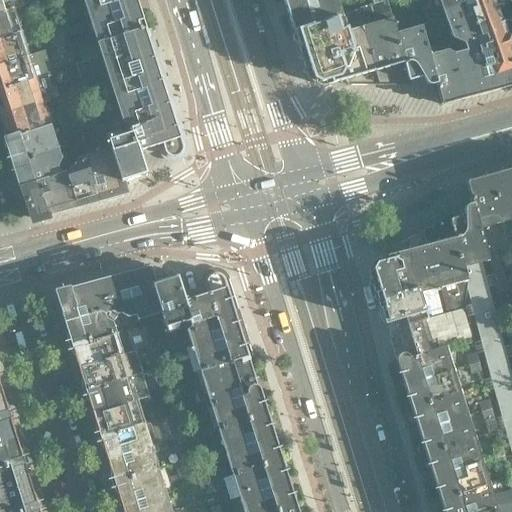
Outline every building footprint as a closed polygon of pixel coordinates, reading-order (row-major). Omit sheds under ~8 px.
[(0,0),(0,12),(13,9),(10,0),(7,0),(6,0),(0,0)] [(59,18),(56,6),(53,0),(41,0),(48,21),(59,18)] [(138,5),(136,0),(87,0),(94,19),(138,5)] [(336,16),(330,0),(308,0),(285,7),(292,30),(336,16)] [(467,0),(439,0),(443,9),(467,0)] [(498,15),(492,0),(467,0),(443,9),(451,31),(498,15)] [(72,26),(64,3),(56,6),(59,18),(60,19),(63,29),(72,26)] [(145,28),(141,14),(138,5),(94,19),(101,42),(145,28)] [(0,38),(17,33),(12,19),(16,18),(13,9),(0,12),(0,38)] [(506,37),(498,15),(451,31),(453,39),(463,43),(466,51),(477,47),(506,37)] [(344,39),(343,37),(336,16),(292,30),(300,53),(335,42),(344,39)] [(68,43),(63,29),(60,19),(49,23),(56,46),(59,45),(68,43)] [(408,81),(397,38),(398,38),(394,23),(364,31),(378,86),(387,86),(408,86),(408,81)] [(79,49),(72,26),(63,29),(68,43),(70,52),(79,49)] [(157,65),(146,32),(145,28),(101,42),(104,50),(113,79),(157,65)] [(378,86),(364,31),(343,37),(344,39),(335,42),(345,79),(348,79),(348,85),(378,86)] [(430,60),(425,40),(423,31),(398,38),(397,38),(408,81),(422,77),(425,82),(426,83),(428,84),(429,85),(431,85),(432,85),(436,84),(429,61),(430,60)] [(0,64),(28,55),(25,46),(21,47),(17,33),(0,38),(0,64)] [(511,85),(511,55),(506,37),(477,47),(483,68),(488,67),(494,91),(511,85)] [(345,79),(335,42),(300,53),(307,75),(308,77),(309,79),(311,81),(312,82),(314,83),(317,84),(319,85),(321,85),(323,85),(325,85),(327,85),(328,84),(338,81),(339,82),(339,83),(340,84),(342,85),(343,85),(348,85),(348,79),(345,79)] [(75,66),(73,60),(70,52),(68,43),(59,45),(67,69),(75,66)] [(494,91),(488,67),(483,68),(477,47),(466,51),(453,54),(465,99),(494,91)] [(113,79),(104,50),(73,60),(75,66),(82,89),(113,79)] [(465,99),(453,54),(430,60),(429,61),(436,84),(441,105),(465,99)] [(0,90),(32,80),(27,66),(31,65),(28,55),(0,64),(0,90)] [(164,88),(157,65),(113,79),(120,102),(164,88)] [(43,102),(40,93),(36,94),(32,80),(0,90),(0,111),(1,116),(43,102)] [(172,110),(164,88),(120,102),(128,125),(172,110)] [(47,126),(43,113),(46,112),(43,102),(1,116),(4,125),(2,128),(6,139),(45,127),(47,126)] [(183,144),(172,110),(128,125),(131,133),(136,152),(137,152),(161,144),(163,152),(164,153),(165,155),(167,156),(168,157),(170,158),(173,158),(175,158),(177,157),(178,156),(180,155),(181,154),(182,152),(183,151),(183,149),(183,147),(183,146),(183,144)] [(92,120),(91,114),(90,113),(76,117),(78,124),(92,120)] [(53,150),(45,127),(6,139),(13,163),(53,150)] [(145,175),(137,152),(136,152),(131,133),(107,141),(111,154),(112,154),(121,182),(122,182),(145,175)] [(60,174),(60,173),(53,150),(13,163),(21,186),(60,174)] [(121,182),(112,154),(111,154),(88,161),(99,200),(125,193),(122,182),(121,182)] [(99,200),(88,161),(73,165),(72,167),(68,168),(68,171),(66,172),(76,206),(99,200)] [(511,168),(489,175),(502,222),(511,219),(511,168)] [(76,206),(66,172),(60,173),(60,174),(21,186),(31,218),(32,222),(47,218),(46,214),(76,206)] [(502,222),(489,175),(466,181),(466,183),(471,203),(478,229),(479,228),(502,222)] [(511,511),(511,350),(496,293),(491,274),(486,255),(487,254),(486,251),(484,246),(479,228),(478,229),(471,203),(468,204),(466,205),(465,205),(464,207),(464,208),(463,210),(464,215),(450,219),(462,262),(467,280),(466,280),(463,308),(476,354),(478,362),(480,370),(489,400),(491,408),(493,416),(501,446),(504,454),(506,462),(511,481),(510,482),(511,489),(511,511)] [(467,280),(462,262),(450,219),(447,215),(422,230),(438,288),(452,284),(455,294),(441,298),(433,300),(438,316),(463,308),(466,280),(467,280)] [(438,288),(422,230),(395,247),(398,251),(396,252),(408,291),(417,288),(422,304),(433,300),(441,298),(438,288)] [(486,251),(507,245),(505,240),(484,246),(486,251)] [(511,243),(507,245),(486,251),(487,254),(486,255),(491,274),(502,271),(511,268),(511,243)] [(408,291),(396,252),(396,253),(378,258),(376,258),(374,259),(372,261),(371,262),(370,264),(369,265),(369,267),(368,269),(368,272),(369,273),(377,301),(408,291)] [(159,308),(152,283),(148,268),(123,275),(134,314),(159,308)] [(507,289),(502,271),(491,274),(496,293),(507,289)] [(234,310),(224,280),(224,278),(223,277),(222,275),(220,274),(218,273),(216,272),(214,272),(212,272),(210,273),(208,274),(207,275),(206,277),(205,279),(204,280),(204,281),(204,283),(204,284),(204,285),(207,292),(184,300),(189,320),(190,324),(234,310)] [(134,314),(123,275),(100,281),(109,312),(111,311),(116,314),(120,312),(127,316),(134,314)] [(189,320),(184,300),(176,275),(152,283),(159,308),(164,326),(189,320)] [(109,312),(100,281),(70,289),(69,286),(53,290),(54,294),(63,322),(99,311),(103,313),(109,312)] [(427,319),(422,304),(417,288),(408,291),(377,301),(385,324),(405,318),(407,325),(419,322),(427,319)] [(241,333),(234,310),(190,324),(197,347),(241,333)] [(109,333),(103,313),(99,311),(63,322),(67,333),(67,346),(70,345),(109,333)] [(429,351),(419,322),(407,325),(405,318),(385,324),(396,362),(429,352),(429,351)] [(116,356),(109,333),(70,345),(67,346),(74,357),(77,368),(116,356)] [(248,356),(241,333),(197,347),(204,370),(248,356)] [(447,371),(440,348),(429,351),(429,352),(396,362),(403,385),(447,371)] [(478,362),(476,354),(466,356),(469,364),(478,362)] [(124,378),(116,356),(77,368),(81,378),(81,391),(82,391),(124,378)] [(259,390),(248,357),(248,356),(204,370),(215,404),(259,390)] [(480,370),(478,362),(469,364),(471,372),(480,370)] [(178,378),(176,369),(166,373),(168,381),(178,378)] [(455,394),(447,371),(403,385),(411,408),(455,394)] [(131,401),(124,378),(82,391),(88,402),(92,413),(131,401)] [(185,399),(178,378),(168,381),(169,381),(171,389),(175,402),(185,399)] [(171,389),(169,381),(161,384),(163,391),(171,389)] [(178,410),(175,402),(171,389),(163,391),(164,393),(161,395),(167,414),(178,410)] [(266,413),(262,400),(259,390),(215,404),(222,427),(266,413)] [(0,416),(11,413),(5,402),(1,391),(0,391),(0,416)] [(462,417),(455,394),(411,408),(418,430),(462,417)] [(491,408),(489,400),(479,403),(481,411),(491,408)] [(138,424),(131,401),(92,413),(95,424),(96,437),(99,436),(138,424)] [(493,416),(491,408),(481,411),(483,419),(493,416)] [(0,441),(16,437),(13,428),(12,414),(11,413),(0,416),(0,441)] [(273,436),(270,426),(266,413),(222,427),(229,450),(273,436)] [(469,440),(462,417),(418,430),(425,453),(469,440)] [(185,435),(184,430),(181,423),(173,425),(177,437),(185,435)] [(138,424),(99,436),(96,437),(103,448),(106,459),(145,447),(138,424)] [(196,435),(194,427),(184,430),(185,435),(186,438),(196,435)] [(199,443),(196,435),(186,438),(189,446),(199,443)] [(280,459),(276,446),(273,436),(229,450),(236,473),(280,459)] [(0,466),(26,459),(19,448),(16,437),(0,441),(0,466)] [(476,463),(469,440),(425,453),(432,476),(476,463)] [(504,454),(501,446),(492,449),(494,457),(504,454)] [(152,470),(145,447),(106,459),(109,470),(110,483),(152,470)] [(506,462),(504,454),(494,457),(496,465),(506,462)] [(195,472),(191,458),(180,461),(184,476),(195,472)] [(0,492),(30,483),(27,473),(26,460),(26,459),(0,466),(0,492)] [(287,482),(284,472),(280,459),(236,473),(243,496),(287,482)] [(483,485),(476,463),(432,476),(439,499),(483,485)] [(159,493),(152,470),(110,483),(117,494),(120,505),(159,493)] [(271,511),(295,505),(291,492),(287,482),(243,496),(248,511),(271,511)] [(0,511),(16,511),(40,505),(33,494),(30,483),(0,492),(0,511)] [(478,511),(490,508),(483,485),(439,499),(443,511),(478,511)] [(165,511),(159,493),(120,505),(122,511),(165,511)]
